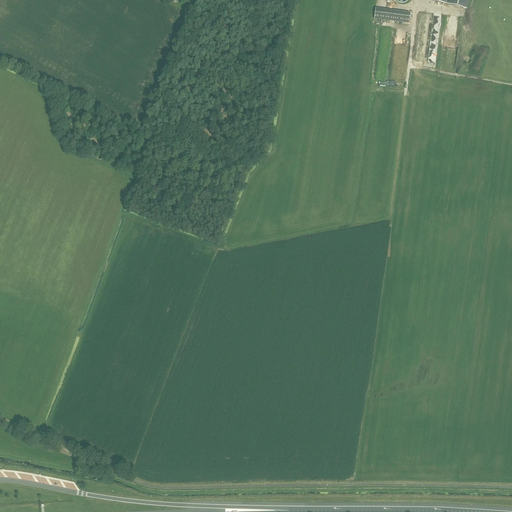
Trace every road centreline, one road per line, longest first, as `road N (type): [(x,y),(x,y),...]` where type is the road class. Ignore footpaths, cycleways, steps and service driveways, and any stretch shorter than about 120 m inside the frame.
road 1 (unclassified): [(511,486),(155,486),(0,421)]
road 2 (motorway): [(251,511),(101,497)]
